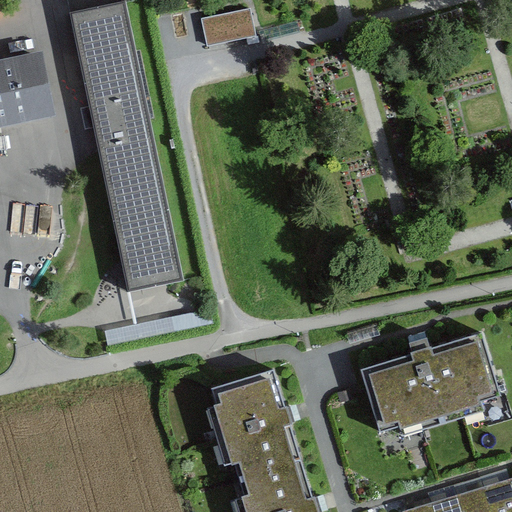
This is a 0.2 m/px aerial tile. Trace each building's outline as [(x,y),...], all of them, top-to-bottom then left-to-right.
[(123,6),(70,17),(130,296),(184,284),(123,6)] [(249,7),(201,18),(207,47),(256,37),(249,7)] [(0,128),(57,117),(43,51),(0,60),(0,128)] [(210,310),(102,331),(105,346),(213,326),(210,310)] [(383,430),(497,393),(478,333),(364,370),(383,430)] [(201,395),(230,484),(292,464),(263,375),(201,395)] [(307,511),(292,464),(230,484),(238,511),(307,511)] [(485,489),(492,511),(511,511),(511,482),(511,481),(485,489)] [(459,497),(463,511),(492,511),(485,489),(459,497)] [(433,505),(434,511),(463,511),(459,497),(433,505)]
